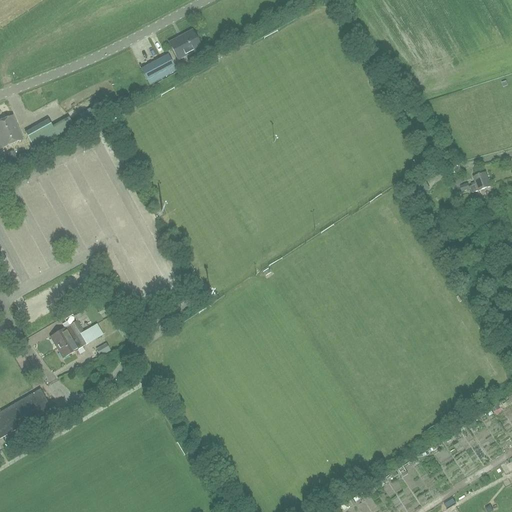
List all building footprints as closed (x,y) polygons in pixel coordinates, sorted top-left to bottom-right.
[(192,31),(169,43),(178,60),(201,48),(192,31)] [(176,71),(167,56),(141,69),(149,85),(176,71)] [(12,116),(0,121),(0,148),(22,139),(12,116)] [(48,120),(24,133),(35,152),(58,139),(48,120)] [(4,155),(0,157),(0,168),(1,170),(9,166),(16,163),(12,153),(5,156),(4,155)] [(472,193),(479,191),(490,186),(485,173),(474,177),(476,184),(469,187),(472,193)] [(453,180),(455,186),(462,183),(459,177),(453,180)] [(462,192),(470,189),(467,182),(459,185),(462,192)] [(72,314),(76,320),(86,314),(82,308),(72,314)] [(73,316),(70,311),(62,316),(64,320),(73,316)] [(97,329),(99,328),(96,324),(83,332),(77,321),(65,329),(50,338),(56,348),(78,336),(97,329)] [(44,335),(53,332),(50,323),(40,327),(44,335)] [(78,336),(56,348),(62,359),(77,350),(78,351),(103,335),(99,328),(97,329),(78,336)] [(112,341),(101,347),(104,352),(115,346),(112,341)] [(40,389),(32,394),(0,412),(0,439),(51,409),(40,389)]
